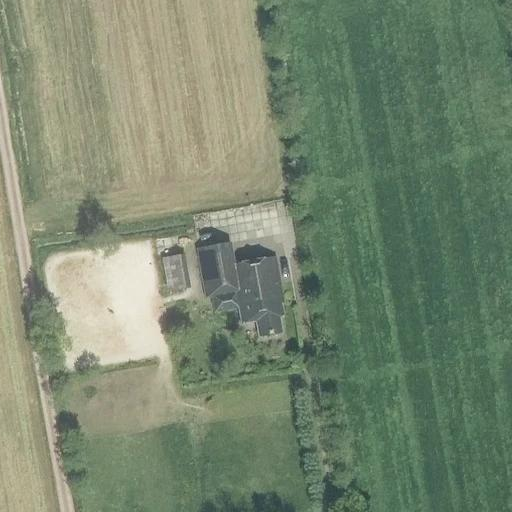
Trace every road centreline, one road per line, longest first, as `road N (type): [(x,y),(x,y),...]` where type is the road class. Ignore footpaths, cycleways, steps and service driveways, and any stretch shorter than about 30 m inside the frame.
road 1 (track): [(62,511),(0,130)]
road 2 (track): [(289,238),(334,511)]
